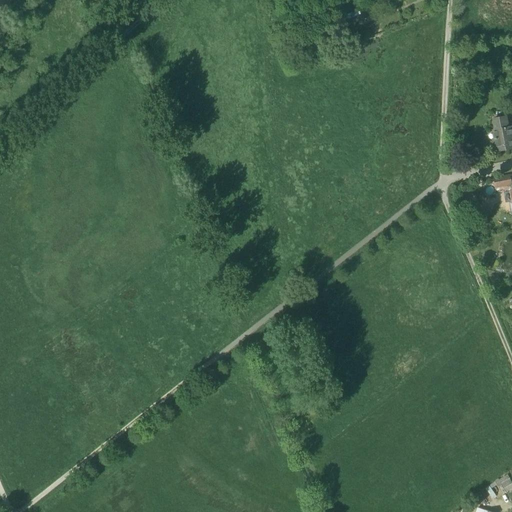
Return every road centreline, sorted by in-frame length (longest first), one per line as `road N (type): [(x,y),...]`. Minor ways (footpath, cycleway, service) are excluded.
road 1 (track): [(20,511),(440,181)]
road 2 (track): [(440,181),(511,359)]
road 3 (track): [(450,0),(440,181)]
road 4 (track): [(0,152),(121,35)]
